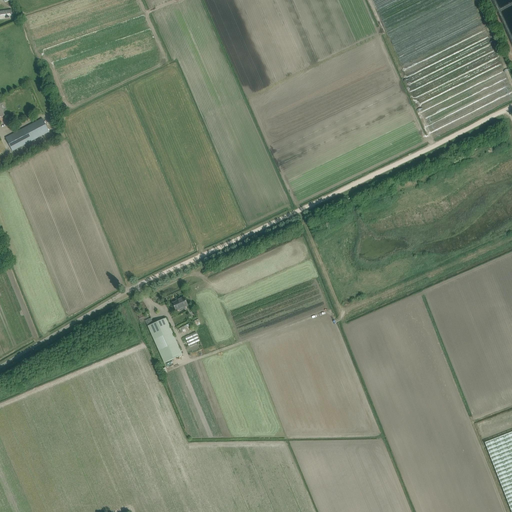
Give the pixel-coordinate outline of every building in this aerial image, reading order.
[(16,122),(13,117),(6,121),(8,126),(16,122)] [(5,138),(12,151),(49,132),(42,119),(5,138)] [(184,297),(179,299),(179,300),(172,303),(176,311),(188,306),(184,297)] [(145,321),(164,363),(182,355),(166,318),(148,326),(145,321),(151,318),(145,321)] [(200,341),(196,332),(185,337),(189,346),(200,341)] [(511,511),(511,431),(484,442),(511,511)]
